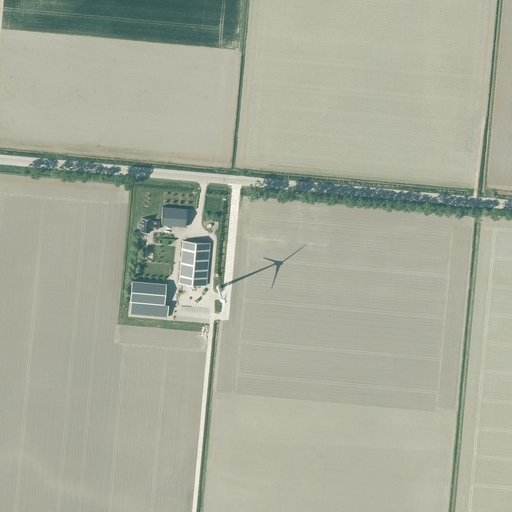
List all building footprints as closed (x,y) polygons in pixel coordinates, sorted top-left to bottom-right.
[(162,207),(161,225),(185,227),(187,209),(162,207)] [(139,224),(139,228),(141,229),(141,232),(149,232),(150,228),(158,229),(159,222),(150,221),(151,219),(142,218),(141,224),(139,224)] [(179,283),(207,286),(211,245),(183,242),(179,283)] [(138,261),(161,261),(161,258),(164,258),(164,252),(138,252),(138,261)] [(131,302),(130,312),(168,315),(169,305),(163,305),(165,284),(133,281),(131,302)]
